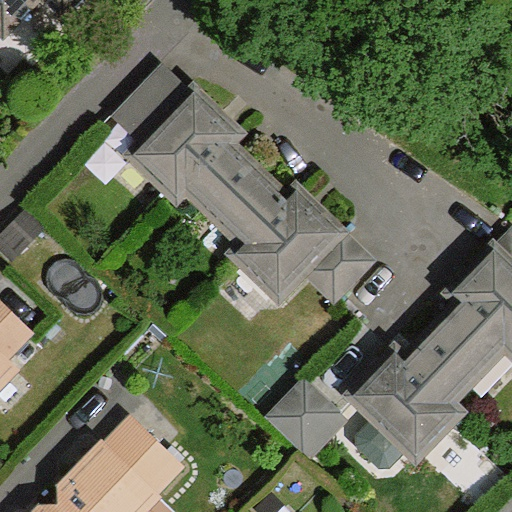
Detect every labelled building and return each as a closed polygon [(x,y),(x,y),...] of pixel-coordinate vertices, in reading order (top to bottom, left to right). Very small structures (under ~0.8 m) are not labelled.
[(0,0),(0,30),(4,34),(37,0),(40,0),(63,22),(84,0),(0,0)] [(247,248),(231,265),(281,313),(353,238),(303,190),(290,203),(231,147),(245,132),(173,63),(119,119),(149,148),(133,164),(178,207),(190,194),(247,248)] [(392,358),(347,405),(419,473),(467,422),(452,408),(507,351),(511,355),(511,238),(450,305),(468,322),(414,379),(392,358)] [(0,397),(47,346),(0,303),(0,397)] [(149,511),(187,475),(126,414),(28,511),(149,511)]
